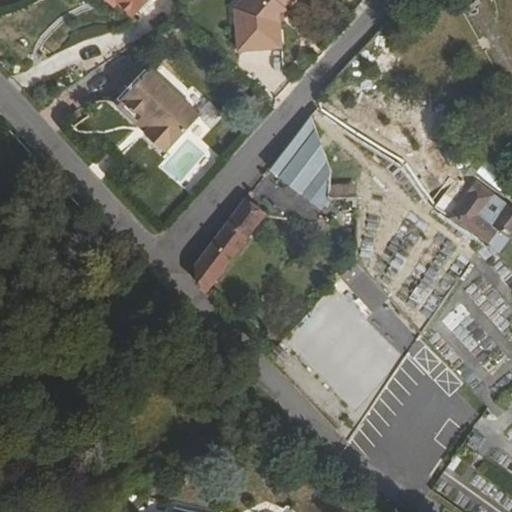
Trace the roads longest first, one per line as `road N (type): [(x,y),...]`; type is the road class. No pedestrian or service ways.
road 1 (residential): [(157,262),(390,0)]
road 2 (residential): [(157,262),(327,440),(387,482)]
road 3 (residential): [(0,94),(157,262)]
